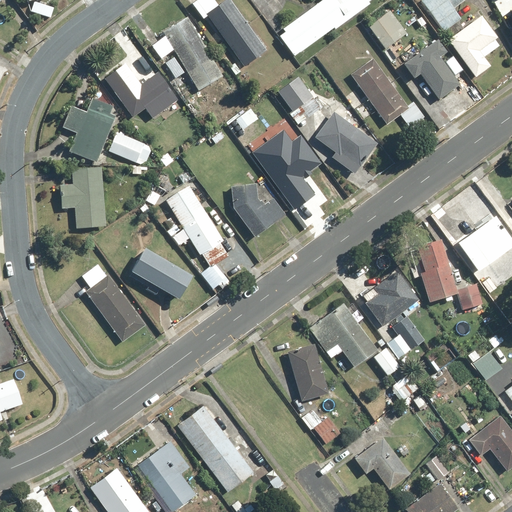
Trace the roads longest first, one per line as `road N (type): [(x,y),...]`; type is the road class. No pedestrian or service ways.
road 1 (tertiary): [(511,116),(104,416)]
road 2 (residential): [(119,0),(36,75),(18,111),(12,160),(28,299),(104,416)]
